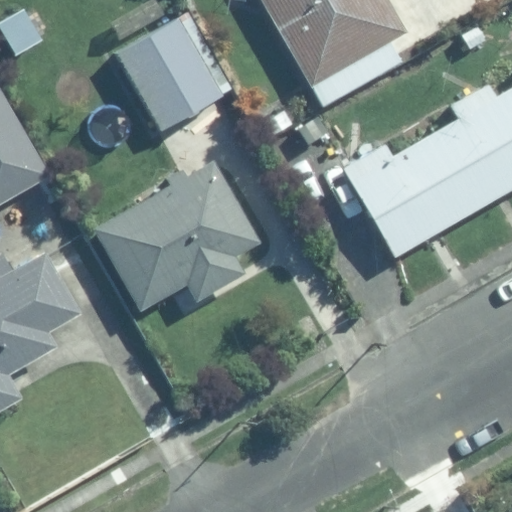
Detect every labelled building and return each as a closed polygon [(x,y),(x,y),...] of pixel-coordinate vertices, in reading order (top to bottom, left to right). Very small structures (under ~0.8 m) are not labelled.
[(377,0),(251,0),(314,110),(393,66),(382,46),(399,37),(377,0)] [(177,18),(113,53),(156,131),(220,96),(177,18)] [(338,169),(383,251),(511,180),(511,81),(498,89),(493,82),(449,106),(454,116),(390,150),(386,143),(338,169)] [(0,195),(42,171),(0,101),(0,195)] [(286,127),(278,115),(257,127),(265,140),(286,127)] [(209,161),(83,225),(126,310),(182,281),(189,295),(240,269),(233,254),(252,245),(209,161)] [(0,411),(22,399),(9,376),(30,364),(25,356),(50,343),(41,326),(72,309),(41,252),(0,274),(0,411)]
